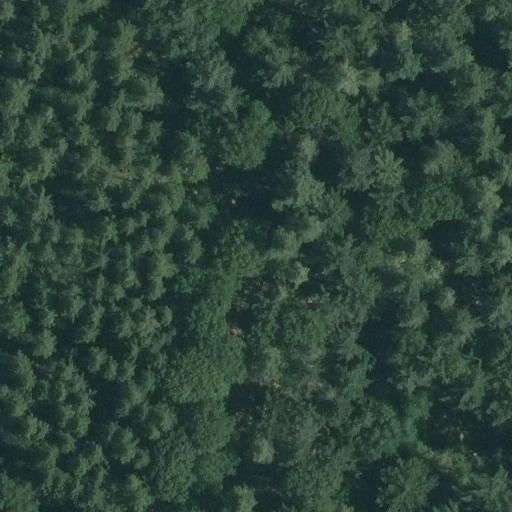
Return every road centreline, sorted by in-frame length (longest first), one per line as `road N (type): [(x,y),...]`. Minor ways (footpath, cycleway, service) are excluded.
road 1 (track): [(329,0),(218,511)]
road 2 (track): [(113,0),(188,137),(276,229)]
